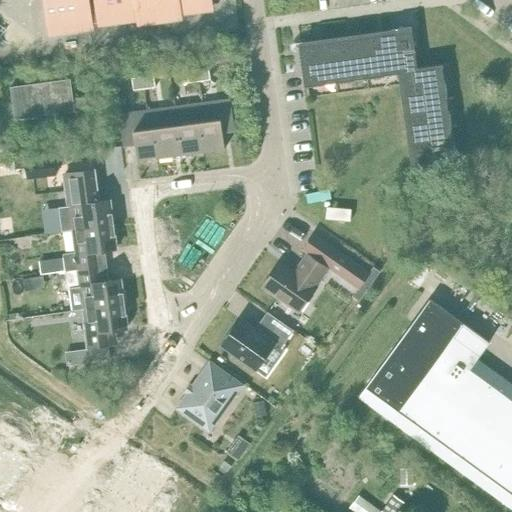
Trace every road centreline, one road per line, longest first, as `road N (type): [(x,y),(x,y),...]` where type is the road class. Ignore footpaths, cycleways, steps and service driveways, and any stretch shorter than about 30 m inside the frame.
road 1 (residential): [(184,327),(155,304),(143,199),(154,188),(275,172)]
road 2 (residential): [(184,327),(274,194),(275,172)]
road 3 (residential): [(275,172),(257,0)]
